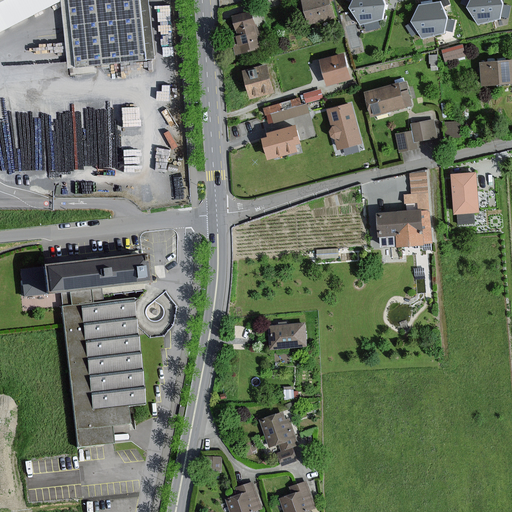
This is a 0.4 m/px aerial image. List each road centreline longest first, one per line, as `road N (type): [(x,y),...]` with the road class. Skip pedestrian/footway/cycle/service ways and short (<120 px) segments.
road 1 (residential): [(511,142),(217,214)]
road 2 (secondary): [(175,511),(209,338),(217,214)]
road 3 (residential): [(0,238),(217,214)]
road 4 (secondary): [(217,214),(202,0)]
